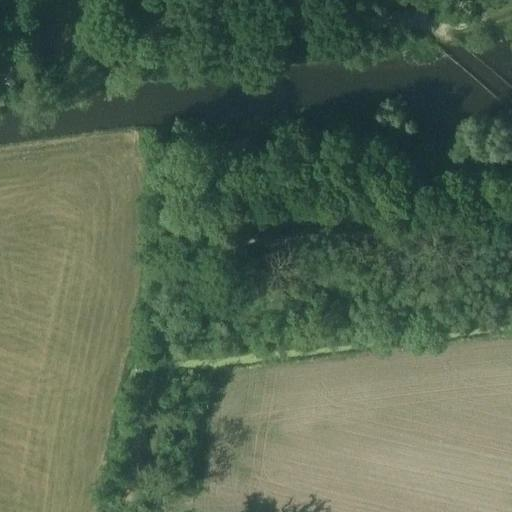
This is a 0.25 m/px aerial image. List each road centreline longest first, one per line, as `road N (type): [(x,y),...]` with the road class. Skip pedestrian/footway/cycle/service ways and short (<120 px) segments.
road 1 (track): [(126,511),(149,362),(181,312),(193,260),(208,247),(511,213)]
road 2 (track): [(449,25),(381,16),(235,35),(206,21),(192,0)]
